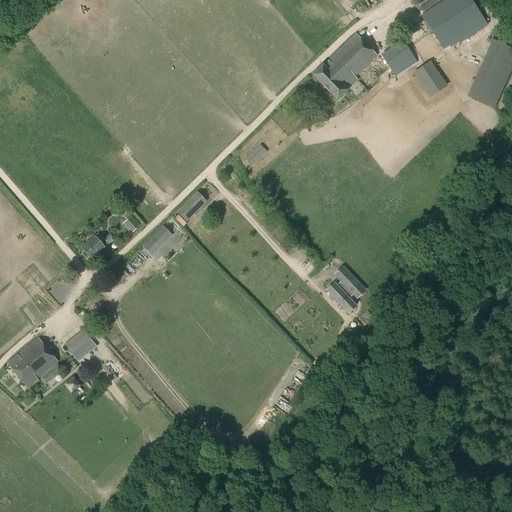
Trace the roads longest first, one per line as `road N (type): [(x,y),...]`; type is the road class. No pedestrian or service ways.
road 1 (track): [(0,362),(357,25),(399,0)]
road 2 (track): [(0,174),(105,295),(122,332),(197,419),(237,437),(269,402)]
road 3 (track): [(511,283),(315,469),(257,511)]
